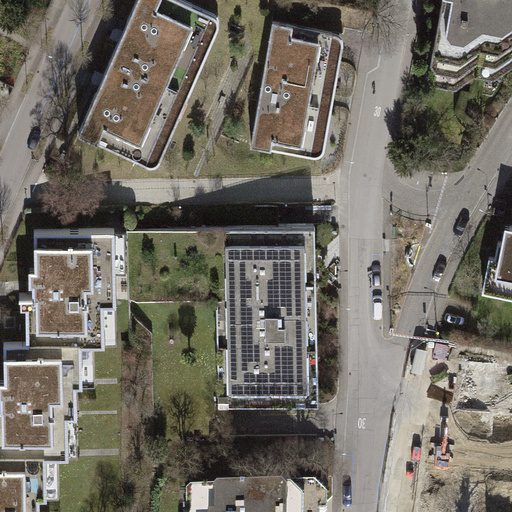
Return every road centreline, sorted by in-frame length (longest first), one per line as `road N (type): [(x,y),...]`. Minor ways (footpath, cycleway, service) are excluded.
road 1 (residential): [(366,172),(364,335),(374,401)]
road 2 (residential): [(459,204),(374,401)]
road 3 (residential): [(81,0),(0,183)]
road 4 (residential): [(397,0),(366,172)]
